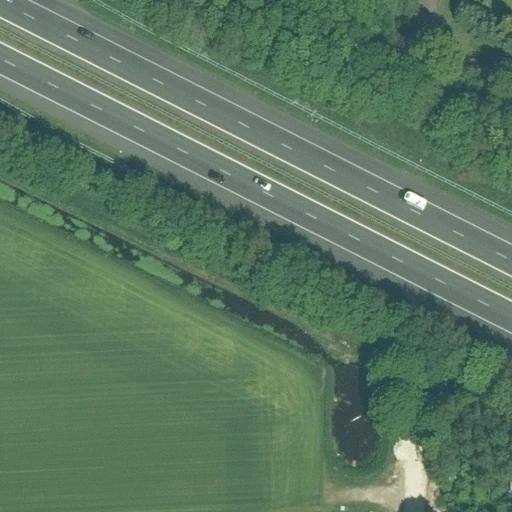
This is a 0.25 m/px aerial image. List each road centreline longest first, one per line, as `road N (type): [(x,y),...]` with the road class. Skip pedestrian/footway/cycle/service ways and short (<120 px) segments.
road 1 (motorway): [(511,264),(0,2)]
road 2 (motorway): [(0,61),(511,320)]
road 3 (unclassified): [(511,91),(440,45),(428,0)]
